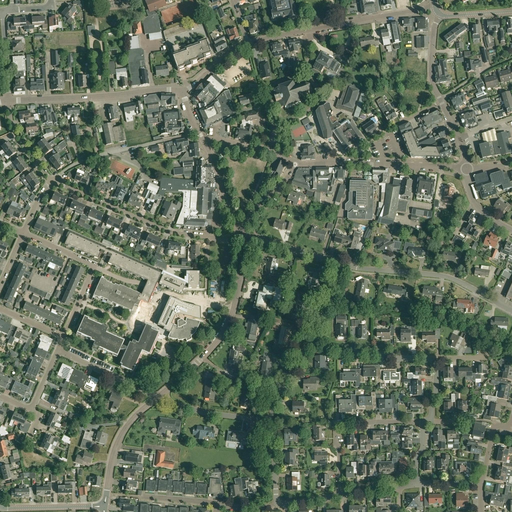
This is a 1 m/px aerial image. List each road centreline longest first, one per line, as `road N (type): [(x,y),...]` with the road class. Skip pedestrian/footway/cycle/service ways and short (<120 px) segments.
road 1 (residential): [(511,310),(449,277),(344,265)]
road 2 (tertiary): [(7,100),(182,90)]
road 3 (residential): [(467,167),(295,164)]
road 4 (residential): [(53,180),(149,224),(207,237)]
road 5 (residential): [(340,496),(335,421),(423,422)]
road 6 (residential): [(53,180),(87,159),(198,131)]
road 7 (tertiary): [(101,508),(119,438),(158,397)]
road 8 (tertiary): [(308,31),(434,7)]
road 9 (residential): [(312,338),(341,354),(432,361)]
